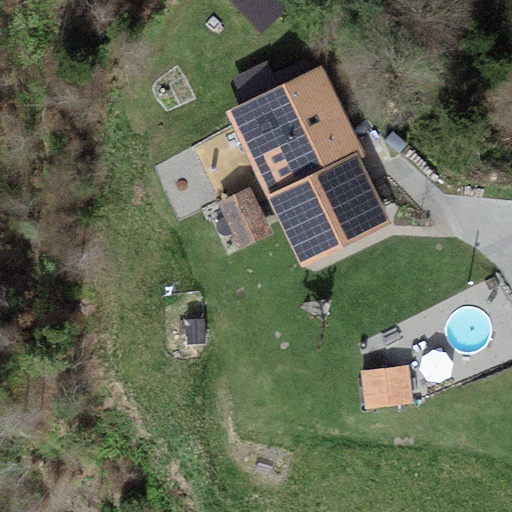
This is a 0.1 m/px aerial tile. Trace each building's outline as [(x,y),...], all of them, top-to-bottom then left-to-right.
[(276,12),(266,0),(237,0),(260,26),(276,12)] [(327,123),(338,118),(319,79),(240,117),(306,249),(369,220),(361,202),(375,196),(345,135),(335,140),(327,123)] [(227,205),(243,238),(262,229),(246,196),(227,205)] [(400,273),(397,247),(355,252),(358,278),(400,273)] [(366,376),(370,406),(408,401),(404,371),(366,376)]
